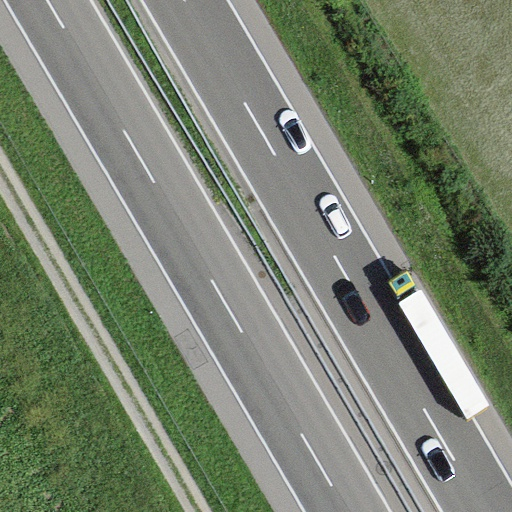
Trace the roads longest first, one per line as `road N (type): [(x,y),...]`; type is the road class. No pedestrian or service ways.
road 1 (motorway): [(484,511),(184,0)]
road 2 (motorway): [(48,0),(347,511)]
road 3 (track): [(0,189),(173,511)]
